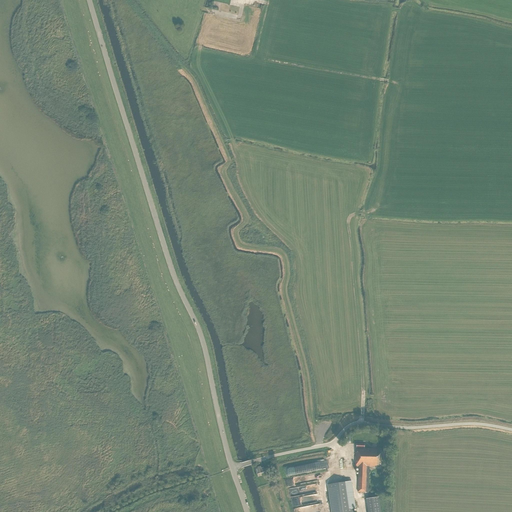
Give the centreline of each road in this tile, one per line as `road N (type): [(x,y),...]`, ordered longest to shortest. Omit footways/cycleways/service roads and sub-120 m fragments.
road 1 (tertiary): [(232,468),(200,327),(167,253),(89,0)]
road 2 (unclassified): [(320,446),(355,423),(511,429)]
